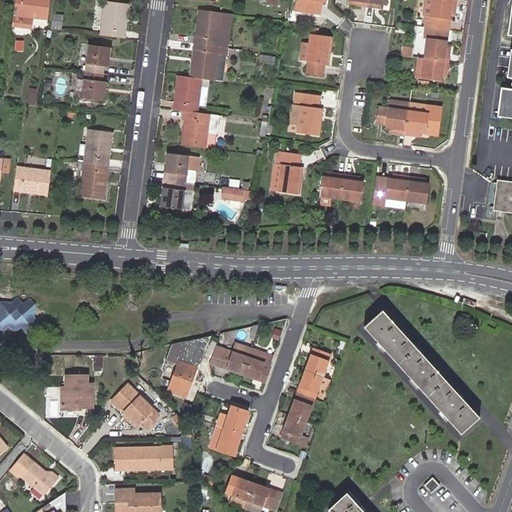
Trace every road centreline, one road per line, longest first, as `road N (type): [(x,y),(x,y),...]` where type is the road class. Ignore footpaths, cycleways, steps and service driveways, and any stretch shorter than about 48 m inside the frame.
road 1 (residential): [(158,0),(126,257)]
road 2 (residential): [(314,268),(254,449),(293,466)]
road 3 (residential): [(457,160),(351,141),(344,129),(357,45)]
road 4 (tertiary): [(126,257),(314,268)]
road 5 (residential): [(479,0),(457,160)]
road 6 (residential): [(0,397),(86,472),(86,511)]
road 7 (tertiary): [(314,268),(445,269)]
road 8 (tertiary): [(0,247),(126,257)]
road 9 (residential): [(480,511),(431,467),(411,491),(425,511)]
